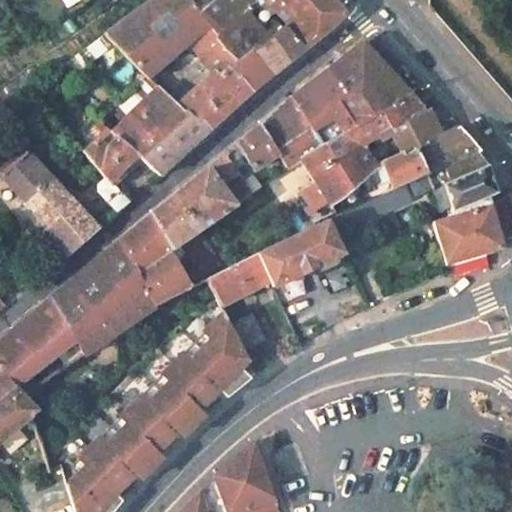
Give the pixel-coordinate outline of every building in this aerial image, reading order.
[(187,0),(151,0),(104,34),(148,79),(149,80),(189,43),(216,75),(180,106),(209,131),(236,107),(251,93),(252,92),(230,67),(237,62),(215,37),(218,35),(187,0)] [(187,0),(218,35),(257,0),(187,0)] [(334,0),(257,0),(215,37),(237,62),(253,50),(274,74),(345,17),(345,12),(334,0)] [(373,35),(291,99),(310,126),(329,110),(343,132),(384,113),(411,96),(416,91),(421,87),(373,35)] [(253,50),(230,67),(252,92),(255,90),(274,74),(253,50)] [(157,87),(113,132),(137,155),(160,175),(170,167),(202,138),(209,131),(180,106),(157,87)] [(416,91),(411,96),(423,111),(430,107),(416,91)] [(291,99),(259,125),(279,156),(287,168),(302,158),(316,179),(296,192),(315,222),(335,212),(330,203),(341,200),(376,168),(361,148),(391,129),(423,111),(411,96),(384,113),(343,132),(329,110),(310,126),(291,99)] [(430,107),(423,111),(436,139),(442,135),(440,129),(430,107)] [(423,111),(391,129),(403,152),(415,148),(416,151),(436,139),(423,111)] [(97,118),(73,139),(84,151),(110,130),(97,118)] [(257,127),(236,144),(254,171),(279,156),(259,125),(257,127)] [(436,139),(416,151),(427,175),(433,189),(434,191),(486,167),(476,155),(481,151),(457,126),(442,135),(436,139)] [(110,130),(84,151),(108,180),(111,182),(137,155),(113,132),(110,130)] [(403,152),(382,164),(393,190),(405,185),(412,182),(427,175),(415,148),(403,152)] [(27,150),(1,175),(51,229),(42,237),(61,257),(64,260),(100,228),(27,150)] [(225,153),(150,215),(170,252),(184,242),(253,193),(225,153)] [(486,167),(434,191),(442,209),(452,206),(455,217),(433,223),(446,265),(503,248),(502,245),(500,240),(511,235),(511,205),(509,196),(500,198),(490,203),(487,196),(495,193),(486,167)] [(427,175),(412,182),(418,197),(433,189),(427,175)] [(108,180),(97,191),(109,203),(121,192),(111,182),(108,180)] [(393,190),(356,207),(363,222),(412,200),(405,185),(393,190)] [(121,192),(109,203),(118,212),(130,202),(121,192)] [(342,214),(329,220),(334,232),(348,226),(342,214)] [(150,215),(118,242),(155,307),(193,287),(170,252),(150,215)] [(329,220),(257,254),(269,281),(272,287),(296,276),(345,253),(334,232),(329,220)] [(203,234),(186,245),(205,276),(223,265),(203,234)] [(42,237),(24,252),(43,273),(61,257),(42,237)] [(118,242),(51,297),(85,355),(155,307),(118,242)] [(254,256),(207,280),(221,305),(242,294),(269,281),(257,254),(254,256)] [(296,276),(272,287),(278,298),(301,287),(296,276)] [(272,287),(254,296),(260,308),(278,298),(272,287)] [(242,294),(221,305),(224,312),(229,321),(230,323),(240,344),(244,351),(266,340),(251,312),(242,294)] [(46,301),(0,341),(0,400),(15,388),(23,395),(85,355),(51,297),(46,301)] [(87,464),(66,486),(74,511),(97,511),(104,505),(111,511),(112,511),(123,500),(116,493),(137,472),(143,479),(163,457),(158,451),(178,431),(184,437),(206,416),(199,409),(220,389),(227,397),(251,379),(241,368),(248,360),(244,351),(240,344),(230,323),(229,321),(224,312),(205,332),(212,339),(191,360),(184,353),(163,374),(170,381),(149,402),(142,395),(122,416),(129,422),(108,444),(101,437),(80,458),(87,464)] [(0,445),(29,418),(38,410),(23,395),(15,388),(0,400),(0,445)] [(216,477),(227,511),(236,511),(275,499),(255,443),(216,477)] [(200,491),(206,511),(227,511),(216,477),(207,484),(200,491)] [(206,511),(200,491),(178,511),(206,511)] [(275,499),(236,511),(268,511),(278,509),(275,499)]
